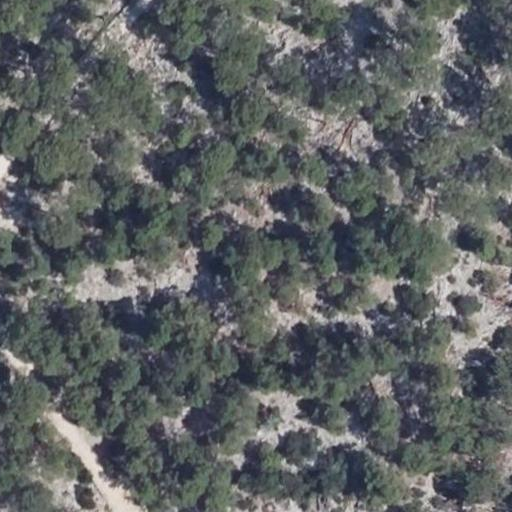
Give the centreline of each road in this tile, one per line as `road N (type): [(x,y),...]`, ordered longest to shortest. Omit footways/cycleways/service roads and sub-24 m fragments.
road 1 (track): [(152,0),(51,97),(0,171)]
road 2 (track): [(0,326),(31,391),(129,511)]
